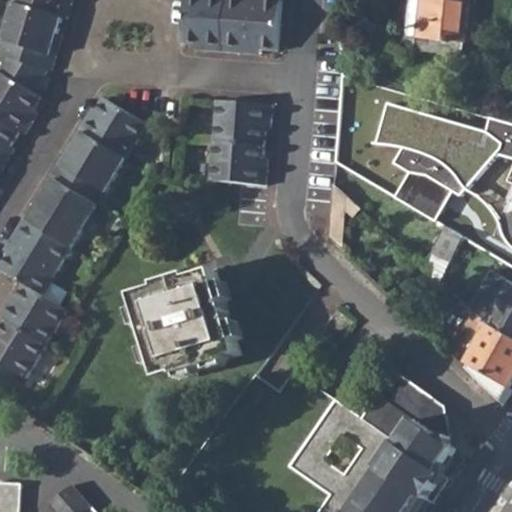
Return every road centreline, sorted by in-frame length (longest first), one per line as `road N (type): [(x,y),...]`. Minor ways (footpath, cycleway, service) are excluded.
road 1 (residential): [(511,436),(297,230),(307,81)]
road 2 (residential): [(0,213),(93,54),(120,32),(147,45),(168,70),(307,81)]
road 3 (residential): [(138,511),(28,445),(0,442)]
